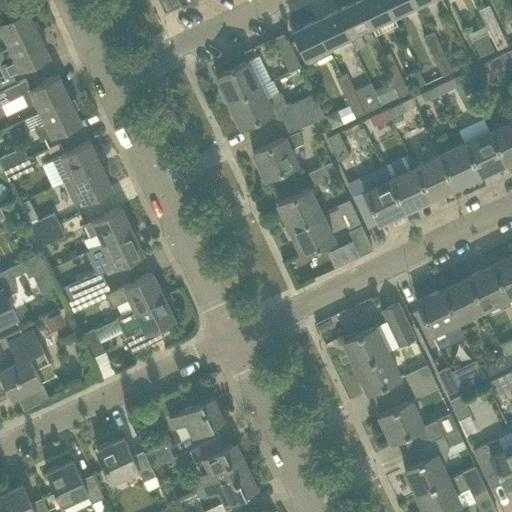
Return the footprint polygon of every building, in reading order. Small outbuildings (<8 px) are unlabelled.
[(356,0),(337,9),(356,48),(365,43),(358,29),(370,23),(359,0),(356,0)] [(392,13),(385,0),(359,0),(370,23),(392,13)] [(385,0),(392,13),(414,2),(412,0),(385,0)] [(488,28),(498,23),(488,4),(478,8),(488,28)] [(9,44),(37,31),(27,9),(27,8),(0,20),(0,35),(4,34),(9,44)] [(356,48),(337,9),(315,20),(326,44),(331,55),(353,45),(355,49),(356,48)] [(315,20),(293,30),(304,55),(308,63),(317,58),(318,62),(332,56),(331,55),(326,44),(315,20)] [(498,23),(488,28),(497,48),(507,43),(498,23)] [(432,55),(443,50),(433,30),(423,35),(432,55)] [(11,71),(30,62),(48,54),(48,53),(47,53),(37,31),(9,44),(14,54),(5,58),(11,70),(11,71)] [(273,38),(276,45),(289,70),(300,64),(288,39),(285,33),(273,38)] [(511,48),(511,47),(500,53),(511,76),(511,75),(511,48)] [(452,70),(443,50),(432,55),(442,75),(452,70)] [(389,76),(399,71),(389,52),(380,57),(389,76)] [(511,76),(500,53),(489,58),(500,82),(511,76)] [(260,84),(256,77),(253,69),(257,67),(254,59),(249,61),(248,59),(216,74),(228,99),(260,84)] [(0,88),(16,81),(11,71),(11,70),(0,74),(0,88)] [(374,87),(382,103),(408,91),(399,71),(389,76),(391,79),(374,87)] [(437,83),(441,92),(455,85),(458,91),(469,85),(463,71),(437,83)] [(345,72),(336,76),(345,96),(354,92),(353,89),(345,72)] [(0,89),(0,98),(1,101),(2,102),(22,92),(27,103),(35,99),(40,110),(68,97),(58,75),(58,74),(29,87),(27,82),(28,82),(25,77),(0,89)] [(370,81),(353,89),(354,92),(364,112),(382,103),(374,87),(373,87),(370,81)] [(415,104),(441,92),(437,83),(411,95),(415,104)] [(318,103),(313,92),(291,103),(290,100),(285,102),(280,90),(266,97),(260,84),(228,99),(240,125),(272,110),(277,122),(318,103)] [(354,92),(345,96),(354,116),(364,112),(354,92)] [(387,107),(391,116),(415,104),(411,95),(387,107)] [(79,119),(68,97),(40,110),(45,120),(37,124),(43,137),(80,119),(79,118),(79,119)] [(324,115),(318,103),(277,122),(284,135),(253,150),(265,176),(296,162),(289,148),(303,141),(298,130),(303,128),(302,126),(324,115)] [(373,125),(391,116),(387,107),(369,116),(373,125)] [(511,118),(489,129),(504,161),(511,156),(511,118)] [(504,161),(489,129),(464,141),(479,173),(504,161)] [(349,154),(338,131),(327,136),(337,159),(349,154)] [(63,179),(100,162),(89,141),(90,140),(89,139),(52,156),(58,169),(63,179)] [(479,173),(464,141),(439,153),(454,185),(479,173)] [(0,155),(0,161),(3,168),(28,157),(22,145),(0,155)] [(439,153),(414,165),(429,197),(454,185),(439,153)] [(28,157),(3,168),(9,180),(33,168),(28,157)] [(331,161),(309,172),(314,182),(336,171),(331,161)] [(110,184),(100,162),(63,179),(68,190),(74,203),(111,185),(111,184),(110,184)] [(389,177),(404,209),(429,197),(414,165),(389,177)] [(404,209),(389,177),(383,166),(358,178),(378,221),(404,209)] [(289,227),(321,212),(309,187),(277,202),(289,227)] [(373,249),(349,199),(338,204),(362,254),(373,249)] [(98,231),(103,242),(131,228),(121,207),(121,206),(121,205),(84,223),(90,235),(98,231)] [(59,223),(54,211),(29,223),(35,234),(59,223)] [(333,238),(321,212),(289,227),(302,253),(333,238)] [(59,223),(35,234),(40,246),(65,234),(59,223)] [(142,250),(131,228),(103,242),(108,252),(90,261),(95,270),(96,273),(100,271),(143,251),(142,250)] [(511,254),(492,264),(507,296),(511,293),(511,254)] [(507,296),(492,264),(467,276),(482,308),(507,296)] [(0,322),(14,315),(5,296),(17,290),(6,267),(0,270),(0,322)] [(66,299),(105,281),(100,271),(96,273),(95,270),(60,287),(66,299)] [(126,312),(162,294),(152,272),(153,272),(152,271),(110,291),(107,293),(108,295),(112,305),(117,303),(121,313),(126,311),(126,312)] [(482,308),(467,276),(442,288),(457,319),(482,308)] [(107,293),(110,291),(105,281),(66,299),(72,311),(89,303),(89,304),(108,295),(107,293)] [(442,288),(416,300),(431,332),(444,326),(451,340),(464,334),(457,319),(442,288)] [(121,313),(114,316),(130,351),(163,335),(158,325),(174,317),(173,316),(162,294),(126,312),(126,311),(121,313)] [(397,301),(382,308),(399,343),(414,336),(397,301)] [(355,365),(387,350),(374,325),(343,339),(355,365)] [(104,350),(96,333),(93,327),(81,333),(92,356),(104,350)] [(49,361),(33,328),(7,340),(16,359),(0,367),(0,375),(10,396),(41,381),(35,367),(49,361)] [(511,362),(511,339),(500,345),(504,355),(508,364),(511,362)] [(355,365),(368,391),(399,376),(387,350),(355,365)] [(479,367),(483,376),(508,364),(504,355),(480,367),(479,367)] [(448,393),(483,376),(479,367),(480,367),(476,358),(451,370),(448,365),(437,370),(448,393)] [(410,386),(432,375),(426,364),(404,375),(410,386)] [(491,390),(511,379),(511,370),(511,369),(486,381),(491,390)] [(410,386),(415,396),(437,385),(432,375),(410,386)] [(193,434),(223,419),(211,395),(169,415),(174,426),(186,420),(193,434)] [(443,433),(436,418),(422,424),(410,399),(379,414),(391,440),(402,435),(409,449),(433,438),(443,433)] [(443,433),(433,438),(439,450),(462,439),(456,427),(443,433)] [(151,466),(144,451),(143,449),(132,454),(123,434),(97,447),(105,464),(104,464),(111,481),(137,469),(143,480),(155,475),(151,466)] [(202,484),(244,464),(233,440),(224,445),(219,434),(189,448),(200,472),(197,474),(202,484)] [(505,486),(511,482),(511,444),(503,449),(497,437),(472,448),(482,468),(490,486),(502,480),(505,486)] [(167,441),(144,451),(151,466),(173,455),(167,441)] [(404,467),(416,492),(447,477),(435,452),(404,467)] [(103,496),(92,472),(81,477),(72,458),(46,470),(54,487),(53,488),(60,504),(87,492),(91,502),(92,501),(96,511),(97,511),(106,508),(101,497),(103,496)] [(256,488),(244,464),(202,484),(207,495),(220,489),(226,502),(256,488)] [(416,492),(425,511),(440,511),(460,503),(461,505),(474,499),(479,511),(495,511),(497,511),(486,490),(475,466),(461,472),(461,471),(447,477),(416,492)] [(48,511),(41,496),(31,501),(21,482),(0,491),(0,504),(3,511),(2,511),(48,511)] [(204,510),(204,511),(228,511),(229,511),(223,500),(204,510)]
